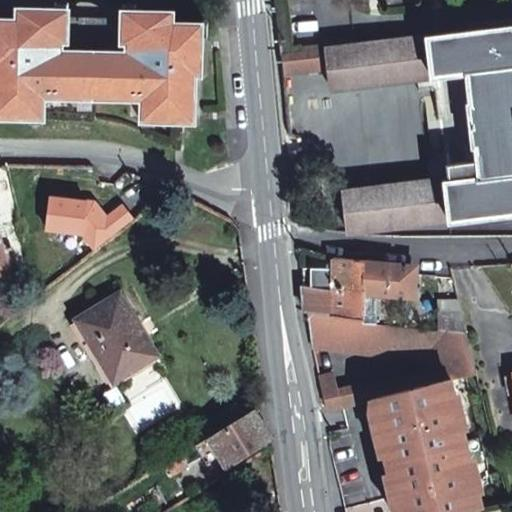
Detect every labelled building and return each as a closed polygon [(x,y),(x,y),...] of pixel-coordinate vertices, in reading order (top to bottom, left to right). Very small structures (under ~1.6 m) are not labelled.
[(95,94),(79,94),(80,86),(95,86),(98,13),(68,12),(21,11),(21,19),(0,17),(0,102),(11,103),(11,115),(31,116),(31,111),(45,111),(45,116),(94,117),(95,94)] [(193,101),(193,72),(195,23),(173,22),(173,14),(123,14),(98,13),(95,86),(111,87),(111,95),(95,94),(94,117),(145,118),(145,113),(156,113),(156,118),(179,119),(179,102),(193,101)] [(355,75),(432,66),(433,74),(468,70),(471,100),(468,100),(473,142),(475,142),(477,156),(448,161),(450,177),(344,189),(350,229),(511,209),(511,23),(347,43),(345,33),(280,42),(281,51),(326,45),(330,85),(356,82),(355,75)] [(434,85),(433,74),(432,66),(355,75),(356,82),(415,76),(418,88),(434,85)] [(80,86),(79,94),(95,94),(95,86),(80,86)] [(111,95),(111,87),(95,86),(95,94),(111,95)] [(192,119),(193,101),(179,102),(179,119),(192,119)] [(0,115),(11,115),(11,103),(0,102),(0,115)] [(118,184),(114,184),(100,181),(98,181),(93,210),(114,213),(118,184)] [(0,271),(13,268),(8,246),(5,247),(0,229),(0,271)] [(333,255),(332,264),(302,264),(302,282),(323,284),(331,285),(362,288),(362,259),(333,255)] [(391,261),(387,262),(362,259),(362,288),(391,291),(391,265),(391,261)] [(407,263),(391,261),(391,265),(391,291),(412,294),(414,272),(406,271),(407,263)] [(331,285),(323,284),(322,310),(329,311),(331,285)] [(362,288),(331,285),(329,311),(361,315),(362,288)] [(117,379),(159,353),(121,294),(81,319),(117,379)] [(441,297),(440,324),(465,327),(458,299),(441,297)] [(452,388),(449,372),(368,391),(397,511),(422,511),(479,498),(475,484),(477,483),(469,450),(467,450),(460,421),(461,420),(454,387),(452,388)] [(274,437),(271,431),(256,407),(211,435),(229,465),(272,438),(274,437)]
